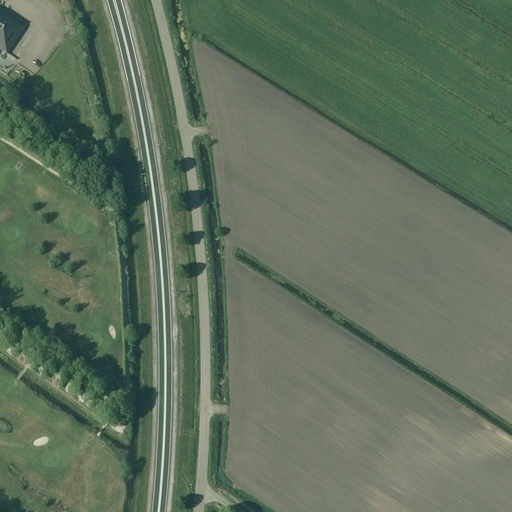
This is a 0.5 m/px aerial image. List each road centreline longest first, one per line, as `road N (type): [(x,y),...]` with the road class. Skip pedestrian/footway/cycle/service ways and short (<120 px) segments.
road 1 (trunk): [(155,511),(165,412),(161,277),(149,168),(112,0)]
road 2 (unclassified): [(200,511),(208,412),(198,239),(181,115),(153,0)]
